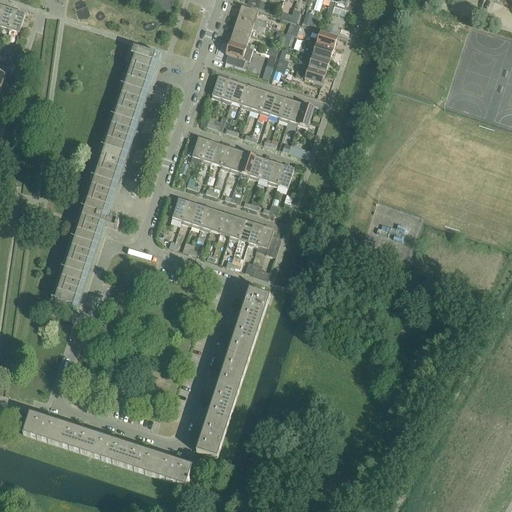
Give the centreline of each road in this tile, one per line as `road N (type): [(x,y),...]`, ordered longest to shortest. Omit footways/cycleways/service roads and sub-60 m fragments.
road 1 (residential): [(139,254),(234,286),(180,448),(56,407),(110,244)]
road 2 (residential): [(139,254),(221,0)]
